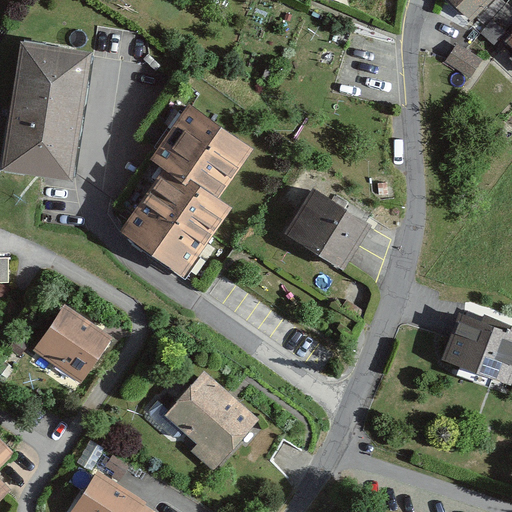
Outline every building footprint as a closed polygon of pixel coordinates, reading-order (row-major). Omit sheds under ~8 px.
[(511,27),(511,0),(451,0),(477,23),(464,37),(487,58),(502,37),(511,27)] [(511,27),(502,37),(511,48),(511,27)] [(91,52),(15,38),(0,122),(0,170),(73,181),(91,52)] [(477,64),(451,48),(442,62),(469,78),(477,64)] [(251,145),(183,97),(145,151),(163,164),(121,224),(182,266),(228,201),(218,193),(251,145)] [(370,223),(310,189),(285,233),(346,267),(370,223)] [(109,338),(62,307),(32,351),(79,382),(109,338)] [(511,328),(457,310),(438,367),(511,392),(511,328)] [(257,414),(190,367),(158,414),(225,461),(257,414)] [(0,465),(11,456),(0,444),(0,497),(7,491),(0,482),(0,465)] [(164,511),(92,468),(65,511),(164,511)]
